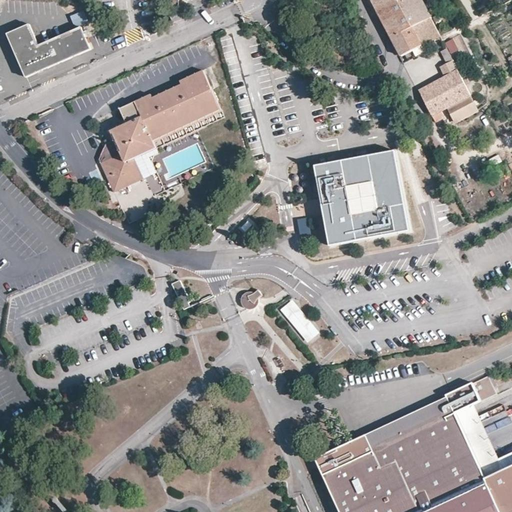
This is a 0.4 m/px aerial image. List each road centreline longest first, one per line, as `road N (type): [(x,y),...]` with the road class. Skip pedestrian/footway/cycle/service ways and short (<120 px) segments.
road 1 (residential): [(262,254),(171,253),(98,226),(60,200),(0,135)]
road 2 (residential): [(0,115),(257,1)]
